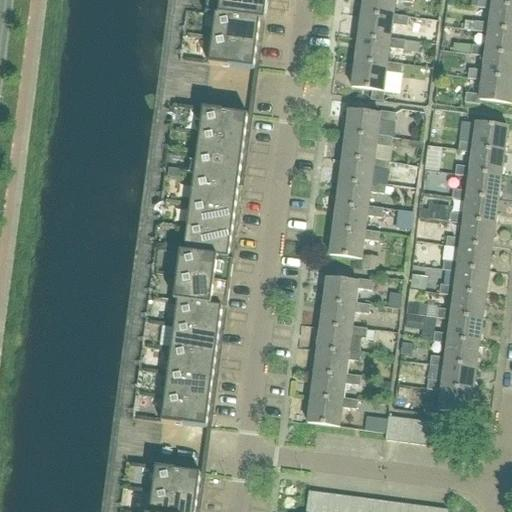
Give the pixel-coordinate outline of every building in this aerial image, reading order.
[(207,0),(205,16),(216,17),(261,23),(266,24),(268,0),(207,0)] [(363,0),(361,18),(394,22),(394,17),(396,4),(410,6),(410,5),(423,7),(423,0),(363,0)] [(511,0),(493,0),(493,2),(479,0),(478,0),(477,10),(492,12),(493,6),(511,9),(511,0)] [(489,30),(511,33),(511,9),(493,6),(492,12),(490,26),(466,22),(465,32),(489,35),(489,30)] [(216,17),(213,42),(258,48),(261,23),(216,17)] [(394,22),(361,18),(358,42),(391,46),(391,41),(393,27),(407,29),(408,19),(394,17),(394,22)] [(511,33),(489,30),(489,35),(487,49),(473,47),(471,57),(485,59),(486,54),(511,57),(511,33)] [(391,46),(358,42),(355,66),(387,70),(388,65),(390,51),(419,55),(421,45),(391,41),(391,46)] [(254,72),(258,48),(213,42),(210,67),(223,69),(223,68),(254,72)] [(483,78),(511,81),(511,57),(486,54),(485,59),(484,73),(469,72),(453,70),(452,79),(482,83),(483,78)] [(387,70),(355,66),(352,90),(399,97),(399,95),(384,93),(387,75),(401,77),(402,67),(388,65),(387,70)] [(511,81),(483,78),(482,83),(481,97),(466,95),(465,105),(481,107),(481,103),(511,106),(511,81)] [(217,114),(217,113),(204,111),(200,136),(245,142),(248,118),(217,114)] [(349,114),(346,138),(378,143),(379,137),(381,124),(395,126),(396,116),(380,114),(380,118),(349,114)] [(473,150),(505,154),(509,130),(463,124),(462,125),(476,127),(474,146),(460,144),(459,154),(473,156),(473,150)] [(200,136),(197,160),(242,166),(245,142),(200,136)] [(375,166),(376,161),(378,147),(392,149),(393,139),(379,137),(378,143),(346,138),(343,162),(375,166)] [(502,178),(505,154),(473,150),(473,156),(471,170),(457,168),(456,178),(470,179),(470,174),(502,178)] [(239,190),(242,166),(197,160),(194,184),(239,190)] [(343,162),(340,186),(372,190),(373,185),(374,171),(389,173),(390,163),(376,161),(375,166),(343,162)] [(499,202),(502,178),(470,174),(470,179),(468,193),(454,191),(452,202),(466,203),(467,198),(499,202)] [(194,184),(191,208),(236,214),(239,190),(194,184)] [(369,214),(369,209),(371,195),(385,197),(387,187),(373,185),(372,190),(340,186),(336,210),(369,214)] [(496,226),(499,202),(467,198),(466,203),(465,217),(451,215),(449,225),(463,227),(464,222),(496,226)] [(191,208),(188,232),(233,238),(236,214),(191,208)] [(336,210),(333,233),(366,238),(366,232),(368,219),(382,221),(384,211),(369,209),(369,214),(336,210)] [(405,213),(403,230),(411,231),(414,214),(405,213)] [(493,250),(496,226),(464,222),(463,227),(461,241),(447,239),(446,249),(460,251),(461,246),(493,250)] [(229,262),(233,238),(188,232),(185,256),(229,262)] [(380,234),(366,232),(366,238),(333,233),(330,258),(376,264),(377,263),(362,261),(365,242),(379,244),(380,234)] [(490,274),(493,250),(461,246),(460,251),(458,264),(444,262),(443,273),(457,275),(458,270),(490,274)] [(178,280),(226,286),(231,287),(234,262),(229,262),(185,256),(181,255),(178,280)] [(379,265),(362,262),(361,271),(378,273),(379,265)] [(487,298),(490,274),(458,270),(457,275),(455,289),(441,287),(440,297),(454,299),(455,294),(487,298)] [(223,310),(228,311),(231,287),(226,286),(178,280),(175,304),(178,304),(223,310)] [(327,281),(324,306),(356,310),(356,305),(358,291),(373,293),(374,283),(359,281),(358,285),(327,281)] [(484,322),(487,298),(455,294),(454,299),(452,313),(438,311),(437,321),(451,322),(452,318),(484,322)] [(178,304),(175,329),(220,335),(223,310),(178,304)] [(353,334),(354,329),(356,315),(370,317),(371,307),(356,305),(356,310),(324,306),(321,330),(353,334)] [(481,346),(484,322),(452,318),(451,322),(449,337),(435,335),(434,345),(448,346),(448,342),(481,346)] [(217,358),(220,335),(175,329),(172,352),(217,358)] [(321,330),(318,353),(350,358),(350,352),(352,339),(366,340),(368,331),(354,329),(353,334),(321,330)] [(478,370),(481,346),(448,342),(448,346),(446,360),(432,358),(431,368),(445,370),(445,366),(478,370)] [(404,346),(402,363),(414,365),(416,347),(404,346)] [(172,352),(169,376),(214,382),(217,358),(172,352)] [(347,382),(347,377),(349,363),(363,364),(365,354),(350,352),(350,358),(318,353),(314,377),(347,382)] [(475,394),(478,370),(445,366),(445,370),(443,384),(429,382),(428,392),(441,394),(442,389),(475,394)] [(169,376),(166,400),(210,406),(214,382),(169,376)] [(314,377),(311,401),(344,405),(344,400),(346,386),(360,388),(362,378),(347,377),(347,382),(314,377)] [(399,388),(395,411),(405,413),(409,390),(399,388)] [(471,418),(475,394),(442,389),(441,394),(439,409),(426,407),(424,416),(440,418),(440,414),(471,418)] [(207,430),(210,406),(166,400),(162,426),(176,427),(176,426),(207,430)] [(311,401),(308,425),(355,432),(355,431),(340,429),(343,410),(357,412),(359,402),(344,400),(344,405),(311,401)] [(388,418),(386,436),(385,443),(397,444),(401,420),(388,418)] [(409,446),(412,422),(401,420),(397,444),(409,446)] [(409,446),(421,448),(424,423),(412,422),(409,446)] [(433,449),(436,425),(424,423),(421,448),(433,449)] [(433,449),(444,451),(448,427),(436,425),(433,449)] [(444,451),(456,453),(457,453),(460,429),(448,427),(444,451)] [(156,469),(153,495),(198,501),(201,476),(170,472),(170,471),(156,469)] [(318,511),(321,495),(309,493),(306,511),(318,511)] [(153,495),(150,511),(196,511),(198,501),(153,495)] [(330,511),(332,497),(321,495),(318,511),(330,511)] [(342,511),(344,498),(332,497),(330,511),(342,511)] [(344,498),(342,511),(354,511),(356,500),(344,498)] [(354,511),(365,511),(367,501),(356,500),(354,511)] [(377,511),(379,503),(367,501),(365,511),(377,511)] [(377,511),(389,511),(390,504),(379,503),(377,511)]
